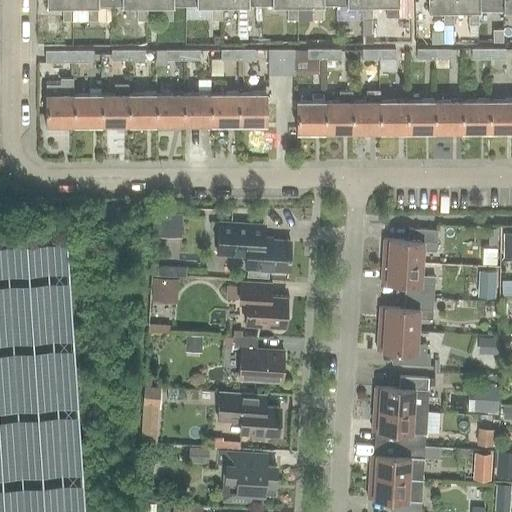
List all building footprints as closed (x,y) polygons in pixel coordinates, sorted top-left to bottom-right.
[(72,20),(71,0),(46,0),(47,6),(63,6),(63,20),(72,20)] [(109,6),(109,0),(71,0),(72,20),(73,20),(73,6),(87,6),(87,20),(97,20),(97,6),(109,6)] [(147,20),(147,6),(147,0),(109,0),(109,6),(137,6),(137,20),(147,20)] [(185,6),(184,0),(147,0),(147,6),(162,6),(162,20),(172,20),(172,6),(185,6)] [(223,6),(222,0),(184,0),(185,6),(212,6),(212,18),(212,20),(222,20),(222,6),(223,6)] [(260,5),(260,0),(222,0),(223,6),(237,6),(237,20),(247,20),(247,6),(260,5)] [(298,5),(297,0),(260,0),(260,5),(287,5),(287,19),(297,19),(297,5),(298,5)] [(336,5),(335,0),(297,0),(298,5),(312,5),(312,19),(322,19),(322,5),(336,5)] [(373,5),(373,0),(335,0),(336,5),(362,5),(362,19),(372,19),(372,5),(373,5)] [(373,0),(373,5),(386,5),(386,17),(398,17),(398,5),(398,0),(373,0)] [(398,0),(398,5),(398,17),(410,17),(410,0),(398,0)] [(453,11),(453,0),(427,0),(428,11),(444,11),(444,25),(454,25),(454,11),(453,11)] [(478,10),(478,0),(453,0),(453,11),(454,11),(469,11),(469,25),(479,24),(479,10),(478,10)] [(504,10),(503,0),(478,0),(478,10),(479,10),(504,10)] [(511,0),(503,0),(504,10),(511,10),(511,0)] [(212,18),(212,6),(185,6),(185,18),(212,18)] [(430,42),(430,17),(417,17),(417,42),(430,42)] [(453,43),(453,25),(444,25),(444,31),(431,31),(431,43),(453,43)] [(410,40),(410,27),(396,27),(396,40),(410,40)] [(503,41),(503,29),(493,29),(493,41),(503,41)] [(373,31),(373,43),(387,43),(387,31),(373,31)] [(372,43),(372,33),(362,33),(362,43),(372,43)] [(434,59),(434,48),(417,49),(417,59),(434,59)] [(451,58),(451,48),(434,48),(434,59),(451,58)] [(489,59),(489,48),(472,48),(472,59),(489,59)] [(505,59),(505,48),(489,48),(489,59),(505,59)] [(183,60),(183,49),(166,49),(166,60),(183,60)] [(200,60),(200,49),(183,49),(183,60),(200,60)] [(238,59),(238,49),(221,49),(221,59),(238,59)] [(254,59),(254,49),(238,49),(238,59),(254,59)] [(281,75),(281,49),(268,49),(268,75),(281,75)] [(295,75),(295,49),(281,49),(281,75),(295,75)] [(324,59),(324,49),(307,49),(307,59),(324,59)] [(341,59),(341,49),(324,49),(324,59),(341,59)] [(379,59),(379,49),(362,49),(362,59),(379,59)] [(396,59),(396,49),(379,49),(379,59),(396,59)] [(74,62),(74,50),(45,50),(45,62),(74,62)] [(94,50),(74,50),(74,62),(94,62),(94,50)] [(128,60),(128,50),(111,50),(112,60),(128,60)] [(145,60),(145,50),(128,50),(128,60),(145,60)] [(379,101),(380,101),(380,90),(366,90),(366,101),(352,101),(352,133),(379,132),(379,101)] [(183,125),(183,93),(156,94),(156,125),(183,125)] [(211,125),(211,93),(183,93),(183,125),(211,125)] [(238,125),(238,93),(211,93),(211,125),(238,125)] [(266,93),(238,93),(238,125),(266,125),(266,93)] [(352,133),(352,101),(352,93),(339,93),(339,101),(324,101),(325,133),(352,133)] [(74,126),(74,94),(46,94),(46,126),(74,126)] [(101,126),(101,94),(74,94),(74,126),(101,126)] [(129,125),(128,94),(101,94),(101,126),(129,125)] [(156,125),(156,94),(128,94),(129,125),(156,125)] [(434,132),(434,100),(407,101),(407,132),(434,132)] [(462,132),(461,100),(434,100),(434,132),(462,132)] [(489,132),(489,100),(461,100),(462,132),(489,132)] [(511,131),(511,100),(489,100),(489,132),(511,131)] [(325,133),(324,101),(296,101),(297,133),(325,133)] [(407,132),(407,101),(380,101),(379,101),(379,132),(407,132)] [(184,228),(185,211),(158,210),(157,227),(184,228)] [(288,270),(290,240),(264,239),(264,237),(248,236),(248,238),(244,238),(244,223),(219,222),(217,254),(247,255),(246,268),(288,270)] [(436,251),(437,242),(438,229),(409,228),(408,240),(384,238),(383,260),(422,263),(423,250),(436,251)] [(458,228),(444,228),(443,236),(457,237),(458,228)] [(497,245),(498,229),(489,228),(488,244),(497,245)] [(502,257),(511,256),(511,232),(502,233),(502,257)] [(0,251),(0,279),(66,276),(64,247),(0,251)] [(421,284),(422,263),(383,260),(381,282),(405,284),(404,296),(434,297),(434,285),(421,284)] [(496,271),(479,270),(478,295),(495,296),(496,271)] [(177,295),(178,277),(154,275),(153,293),(177,295)] [(285,326),(287,296),(271,295),(272,281),(240,279),(240,285),(227,284),(226,298),(247,299),(245,324),(285,326)] [(511,295),(511,282),(502,282),(502,296),(511,295)] [(0,289),(0,346),(71,342),(67,285),(0,289)] [(432,319),(434,297),(404,296),(404,307),(380,306),(378,328),(418,331),(419,318),(432,319)] [(417,343),(418,331),(378,328),(377,350),(401,352),(400,364),(429,365),(430,353),(426,353),(427,344),(417,343)] [(202,347),(203,334),(187,333),(186,346),(202,347)] [(282,381),(284,351),(256,349),(257,336),(233,335),(232,348),(241,348),(239,378),(282,381)] [(499,338),(479,338),(479,355),(499,355),(499,338)] [(0,355),(0,413),(75,409),(72,351),(0,355)] [(427,412),(428,390),(429,377),(400,376),(399,388),(375,386),(373,408),(427,412)] [(477,386),(476,410),(498,411),(499,387),(477,386)] [(159,406),(160,390),(144,389),(143,405),(159,406)] [(278,435),(280,407),(257,405),(258,393),(218,390),(216,421),(241,422),(240,433),(249,433),(249,439),(263,440),(264,434),(278,435)] [(502,417),(511,416),(511,404),(502,405),(502,417)] [(140,441),(156,442),(159,406),(143,405),(140,441)] [(424,446),(426,422),(427,412),(373,408),(372,430),(396,432),(395,444),(424,446)] [(0,423),(0,480),(79,476),(76,419),(0,423)] [(478,444),(495,446),(497,429),(480,427),(478,444)] [(422,479),(424,446),(395,444),(395,455),(371,454),(369,476),(422,479)] [(189,458),(209,460),(209,448),(189,447),(189,458)] [(511,450),(501,449),(499,475),(511,476),(511,450)] [(252,493),(275,495),(276,467),(252,465),(252,453),(220,451),(219,464),(228,464),(226,500),(251,501),(252,493)] [(492,479),(493,453),(476,452),(475,478),(492,479)] [(395,511),(420,511),(422,492),(422,479),(369,476),(368,498),(392,500),(391,511),(395,511)] [(493,510),(509,511),(510,485),(495,484),(493,510)] [(0,490),(0,511),(80,511),(79,486),(0,490)] [(156,504),(147,503),(147,511),(156,511),(156,504)]
